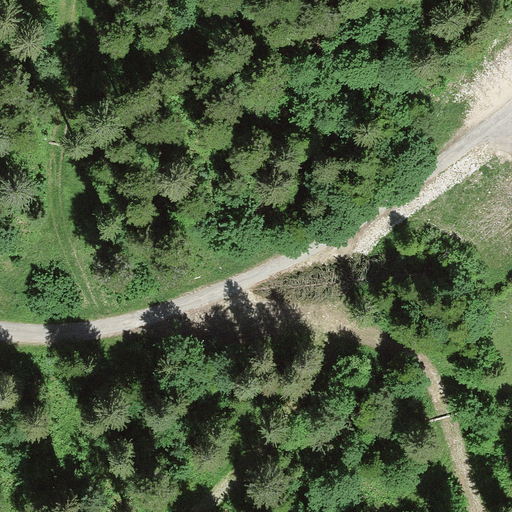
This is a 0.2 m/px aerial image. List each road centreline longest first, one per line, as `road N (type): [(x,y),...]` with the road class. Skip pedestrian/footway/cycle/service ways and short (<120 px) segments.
road 1 (unclassified): [(0,328),(79,333),(207,293),(335,231),(511,119)]
road 2 (track): [(77,0),(59,94),(56,227),(0,309)]
road 3 (track): [(314,318),(283,414),(199,511)]
road 4 (track): [(411,340),(207,293)]
road 5 (track): [(411,340),(447,411),(476,511)]
